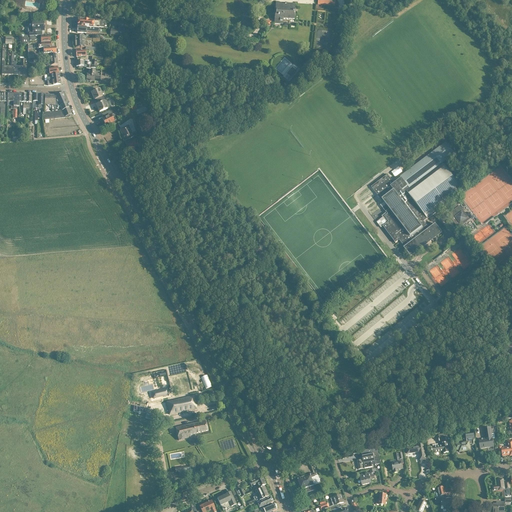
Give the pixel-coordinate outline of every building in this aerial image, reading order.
[(274,24),(280,24),(281,19),(295,20),(296,4),(276,3),(277,3),(277,7),(276,7),(276,6),(275,6),(274,24)] [(103,27),(104,22),(89,21),(89,20),(83,20),(79,20),(78,21),(78,27),(99,29),(99,27),(103,27)] [(37,35),(42,35),(42,32),(44,32),(44,23),(32,24),(33,32),(29,32),(30,36),(30,38),(37,37),(37,35)] [(103,59),(93,57),(92,64),(91,68),(97,69),(98,64),(100,64),(100,63),(102,63),(102,62),(103,59)] [(101,72),(90,71),(89,75),(87,75),(86,81),(90,82),(91,82),(94,82),(100,82),(101,72)] [(99,89),(91,93),(93,96),(95,100),(98,99),(99,101),(106,98),(104,95),(102,96),(99,89)] [(56,95),(45,95),(44,105),(51,105),(52,112),(55,112),(58,111),(57,109),(60,107),(67,104),(62,93),(56,96),(56,95)] [(135,104),(134,104),(135,108),(136,107),(147,103),(143,96),(140,97),(141,101),(135,104)] [(100,104),(97,105),(99,108),(98,109),(99,112),(107,109),(111,107),(108,100),(107,101),(106,98),(99,101),(100,104)] [(68,116),(72,114),(69,108),(61,111),(61,110),(59,111),(58,111),(55,112),(52,112),(43,113),(44,121),(69,118),(68,116)] [(120,108),(114,110),(118,117),(118,118),(123,115),(122,113),(121,109),(120,108)] [(121,122),(118,117),(114,110),(114,109),(101,115),(103,120),(106,126),(107,129),(121,122)] [(135,131),(131,122),(130,122),(129,122),(120,127),(121,130),(119,131),(122,137),(121,137),(124,142),(125,141),(133,137),(131,134),(135,132),(135,131)] [(134,140),(133,137),(125,141),(126,144),(125,144),(129,151),(139,146),(136,139),(134,140)] [(388,175),(371,187),(375,193),(381,201),(382,200),(384,202),(386,205),(385,206),(383,203),(380,205),(386,213),(387,212),(388,214),(384,217),(389,222),(383,227),(390,236),(395,243),(398,241),(397,240),(398,239),(405,247),(404,248),(410,257),(426,245),(425,242),(440,231),(435,224),(429,229),(424,222),(427,219),(428,219),(430,218),(432,216),(464,192),(442,163),(454,154),(446,142),(408,171),(400,177),(401,178),(398,181),(395,183),(394,183),(388,175)] [(464,211),(460,206),(448,215),(458,229),(461,226),(460,225),(467,219),(462,212),(464,211)] [(480,237),(493,231),(490,225),(478,230),(480,237)] [(293,260),(283,246),(278,249),(289,263),(293,260)] [(463,266),(470,261),(467,255),(459,259),(463,266)] [(243,313),(239,308),(235,311),(239,316),(243,313)] [(162,390),(152,393),(153,399),(165,396),(169,396),(167,388),(162,390)] [(194,397),(166,402),(169,415),(196,409),(194,397)] [(144,422),(146,405),(138,404),(136,421),(144,422)] [(205,421),(193,424),(193,423),(175,428),(179,440),(196,436),(196,434),(208,430),(205,421)] [(479,440),(480,449),(493,447),(492,438),(495,438),(494,434),(492,434),(491,427),(484,429),(485,439),(479,440)] [(466,435),(467,442),(458,444),(458,446),(456,447),(456,450),(459,450),(459,452),(470,451),(469,444),(472,444),(472,445),(475,445),(474,434),(466,435)] [(432,448),(432,453),(444,452),(444,454),(449,453),(447,443),(446,438),(439,439),(440,446),(432,448)] [(508,447),(501,448),(501,446),(498,446),(499,453),(502,453),(503,455),(510,454),(510,456),(511,455),(511,440),(507,441),(508,447)] [(425,456),(423,443),(417,444),(417,447),(407,448),(407,454),(419,452),(420,460),(425,459),(425,458),(426,458),(425,455),(425,456)] [(361,460),(357,461),(358,468),(363,467),(362,463),(363,462),(364,464),(365,468),(372,467),(371,462),(374,461),(375,465),(377,465),(381,464),(378,450),(378,448),(367,450),(368,454),(362,455),(362,457),(361,458),(361,460)] [(398,470),(402,469),(400,459),(403,459),(402,453),(396,454),(398,463),(392,464),(393,471),(394,471),(394,473),(398,472),(398,470)] [(180,472),(178,472),(179,475),(195,473),(194,467),(184,469),(184,467),(180,467),(180,472)] [(371,473),(361,475),(362,478),(361,478),(362,485),(371,483),(370,480),(375,479),(374,475),(373,476),(372,474),(377,473),(376,469),(370,470),(371,473)] [(314,474),(298,479),(302,490),(305,489),(306,493),(315,490),(314,486),(321,484),(318,475),(315,476),(314,474)] [(249,482),(251,486),(257,483),(259,488),(266,485),(262,477),(255,480),(249,482)] [(498,486),(492,487),(493,491),(494,491),(495,491),(496,493),(500,492),(499,490),(504,490),(504,492),(502,492),(503,497),(505,497),(511,496),(510,489),(509,482),(505,483),(505,484),(503,484),(503,480),(498,481),(498,486)] [(264,499),(268,497),(264,487),(255,491),(257,496),(253,497),(255,500),(248,503),(250,506),(260,501),(264,499)] [(438,492),(435,493),(436,498),(446,498),(452,498),(451,494),(452,494),(452,489),(444,490),(444,487),(437,488),(438,492)] [(236,505),(230,492),(225,494),(226,496),(225,497),(229,507),(231,506),(231,507),(236,505)] [(386,494),(380,494),(379,500),(377,500),(376,505),(385,505),(386,494)] [(338,505),(344,503),(341,495),(331,499),(333,506),(329,507),(329,508),(330,511),(331,511),(339,508),(338,505)] [(229,507),(225,497),(223,498),(222,496),(217,499),(221,506),(223,510),(225,509),(226,509),(229,507)] [(422,511),(425,506),(426,506),(430,505),(427,496),(424,497),(424,499),(422,499),(421,501),(416,511),(415,511),(422,511)] [(265,508),(264,506),(273,502),(271,497),(262,501),(257,503),(259,508),(253,511),(255,511),(263,509),(265,508)] [(450,511),(452,501),(446,500),(446,498),(436,498),(435,502),(442,503),(441,507),(445,507),(445,510),(442,510),(441,511),(450,511)] [(215,508),(211,501),(208,502),(208,503),(205,505),(204,504),(199,506),(202,511),(207,511),(210,511),(216,511),(214,509),(215,508)] [(504,511),(504,503),(498,503),(498,504),(494,504),(493,511),(504,511)]
